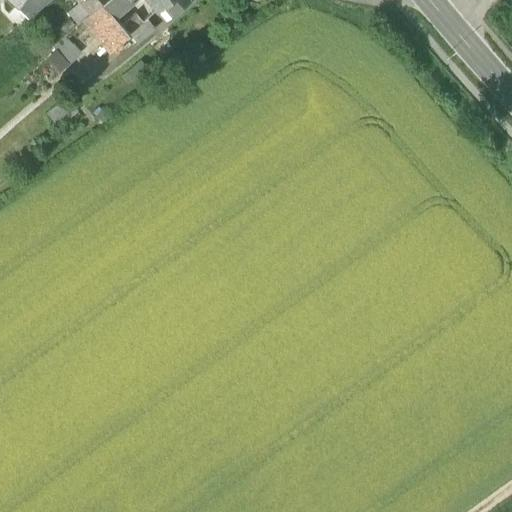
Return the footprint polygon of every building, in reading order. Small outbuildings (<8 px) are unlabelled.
[(20,0),(16,4),(27,15),(44,0),(20,0)] [(79,0),(88,10),(99,0),(79,0)] [(112,12),(100,0),(99,0),(88,10),(81,16),(109,49),(128,31),(121,22),(112,12)] [(100,0),(112,12),(125,0),(100,0)] [(152,0),(157,6),(163,0),(170,9),(180,0),(152,0)] [(134,10),(121,22),(128,31),(142,19),(134,10)] [(142,19),(128,31),(138,40),(154,26),(146,16),(142,19)] [(80,50),(63,34),(52,45),(69,61),(80,50)] [(75,109),(65,95),(46,111),(57,125),(75,109)]
